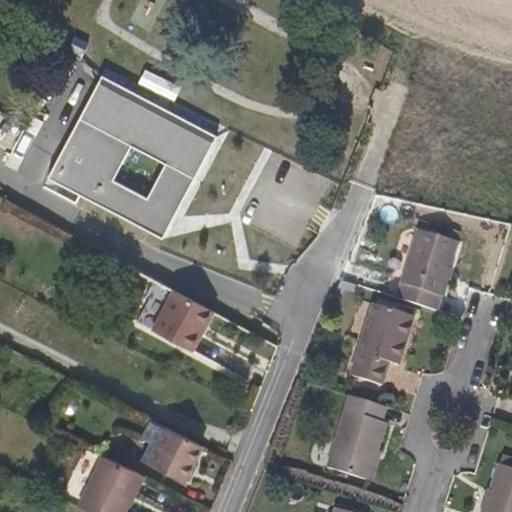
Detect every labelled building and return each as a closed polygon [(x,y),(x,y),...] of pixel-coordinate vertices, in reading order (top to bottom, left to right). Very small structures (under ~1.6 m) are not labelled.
[(218,138),(105,77),(51,177),(165,238),(218,138)] [(0,174),(26,125),(0,111),(0,174)] [(439,312),(459,243),(418,230),(397,299),(439,312)] [(158,282),(137,322),(192,351),(213,312),(158,282)] [(399,366),(414,317),(373,304),(350,376),(383,386),(388,370),(374,366),(376,359),(390,363),(399,366)] [(265,317),(256,334),(266,339),(275,322),(265,317)] [(388,370),(390,363),(376,359),(374,366),(388,370)] [(370,481),(386,424),(383,423),(387,408),(349,396),(327,468),(370,481)] [(203,447),(166,428),(148,465),(186,483),(203,447)] [(103,457),(79,507),(88,511),(125,511),(143,476),(103,457)] [(511,459),(503,457),(501,465),(511,468),(511,459)] [(511,511),(511,468),(501,465),(498,465),(484,511),(511,511)]
